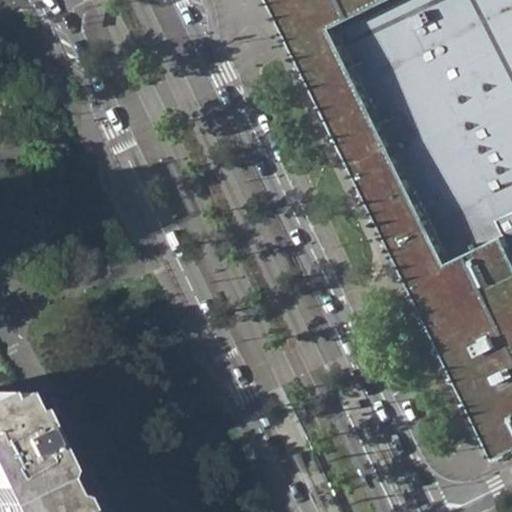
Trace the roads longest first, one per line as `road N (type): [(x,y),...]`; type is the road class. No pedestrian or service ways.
road 1 (primary): [(55,0),(304,511)]
road 2 (primary): [(430,511),(184,0)]
